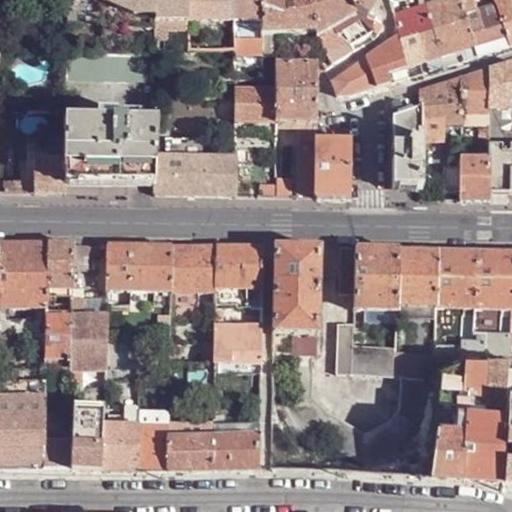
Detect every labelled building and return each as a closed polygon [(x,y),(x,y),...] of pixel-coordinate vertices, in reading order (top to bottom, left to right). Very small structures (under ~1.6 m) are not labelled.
[(20,0),(9,0),(5,8),(6,9),(17,8),(20,0)] [(159,0),(107,0),(106,3),(138,16),(160,18),(159,0)] [(191,24),(190,0),(159,0),(160,18),(160,24),(191,24)] [(236,23),(236,0),(190,0),(191,24),(236,23)] [(265,23),(264,0),(236,0),(236,23),(247,23),(265,23)] [(318,33),(312,0),(264,0),(265,23),(265,37),(318,33)] [(360,13),(354,0),(312,0),(318,33),(319,36),(330,30),(360,13)] [(378,0),(354,0),(360,13),(368,19),(369,18),(372,12),(378,0)] [(461,52),(475,47),(459,0),(443,0),(439,2),(428,5),(443,58),(456,54),(461,52)] [(511,48),(511,45),(497,5),(470,13),(467,3),(473,1),(472,0),(459,0),(475,47),(477,53),(479,58),(511,48)] [(511,45),(511,0),(497,5),(511,45)] [(443,58),(428,5),(396,16),(400,36),(402,35),(411,69),(424,65),(429,63),(443,58)] [(17,8),(6,9),(6,14),(6,22),(17,21),(17,8)] [(378,17),(372,12),(369,18),(376,22),(378,17)] [(368,19),(360,13),(330,30),(349,48),(375,33),(372,29),(376,22),(369,18),(368,19)] [(386,27),(378,17),(376,22),(386,28),(386,27)] [(386,28),(376,22),(372,29),(375,33),(380,38),(386,28)] [(247,44),(247,23),(236,23),(236,42),(236,44),(247,44)] [(349,48),(330,30),(319,36),(331,59),(349,48)] [(402,35),(400,36),(380,49),(389,76),(411,69),(402,35)] [(236,44),(236,42),(226,42),(227,53),(236,53),(236,44)] [(265,59),(265,44),(247,44),(236,44),(236,53),(237,61),(259,60),(265,60),(265,59)] [(475,47),(461,52),(464,63),(473,60),(471,54),(477,53),(475,47)] [(389,76),(380,49),(366,59),(377,89),(392,86),(389,76)] [(158,77),(158,56),(70,53),(70,81),(158,83),(158,77)] [(237,61),(236,53),(227,53),(199,53),(195,53),(195,63),(236,62),(237,61)] [(459,64),(456,54),(443,58),(446,68),(459,64)] [(429,63),(432,73),(446,68),(443,58),(429,63)] [(335,66),(331,59),(324,61),(329,70),(335,66)] [(377,89),(366,59),(335,82),(340,96),(351,96),(377,89)] [(329,70),(324,61),(320,63),(319,65),(320,69),(322,68),(328,71),(329,70)] [(491,126),(511,125),(511,62),(492,69),(492,117),(491,126)] [(320,69),(319,65),(277,65),(276,83),(278,83),(278,91),(278,125),(300,126),(319,126),(320,69)] [(424,65),(411,69),(413,79),(427,74),(424,65)] [(492,117),(492,69),(462,78),(462,116),(492,117)] [(247,80),(247,71),(236,71),(236,80),(247,80)] [(462,116),(462,78),(421,91),(421,109),(422,127),(462,127),(462,116)] [(278,125),(278,91),(238,91),(238,94),(238,108),(239,125),(278,125)] [(238,108),(238,94),(230,94),(230,108),(238,108)] [(422,127),(421,109),(393,119),(393,192),(423,192),(423,176),(422,127)] [(69,123),(69,111),(30,112),(30,135),(69,134),(69,123)] [(492,117),(462,116),(462,127),(462,145),(484,145),(491,145),(491,142),(485,142),(484,137),(491,138),(491,126),(492,117)] [(158,152),(158,125),(69,123),(69,134),(69,162),(68,166),(68,177),(68,187),(157,189),(157,158),(158,152)] [(278,141),(278,125),(239,125),(238,139),(278,141)] [(318,203),(318,146),(319,141),(319,126),(300,126),(301,201),(317,201),(317,203),(318,203)] [(353,142),(319,141),(318,146),(318,203),(352,203),(353,142)] [(462,160),(491,160),(491,154),(486,154),(486,150),(484,150),(484,145),(462,145),(462,156),(462,160)] [(511,148),(491,149),(491,150),(491,154),(491,160),(491,195),(511,195),(511,148)] [(238,188),(238,160),(163,158),(157,158),(157,189),(157,198),(238,200),(238,188)] [(491,195),(491,160),(462,160),(462,161),(462,170),(462,195),(462,205),(492,205),(491,195)] [(462,170),(462,161),(457,161),(449,161),(450,171),(462,170)] [(68,177),(68,166),(38,167),(38,176),(68,177)] [(462,195),(462,170),(450,171),(446,171),(446,195),(462,195)] [(68,187),(68,177),(38,176),(37,197),(67,197),(68,187)] [(278,193),(278,187),(263,187),(263,200),(278,200),(278,193)] [(253,200),(252,188),(238,188),(238,200),(253,200)] [(51,291),(51,246),(1,245),(0,273),(0,308),(13,308),(35,309),(50,309),(51,291)] [(76,263),(76,247),(51,246),(51,291),(75,292),(75,287),(76,278),(76,266),(76,263)] [(88,263),(89,247),(76,247),(76,263),(82,263),(88,263)] [(174,293),(175,248),(145,248),(110,247),(109,292),(174,293)] [(219,289),(220,249),(175,248),(174,293),(182,293),(190,293),(213,293),(219,293),(219,289)] [(265,290),(266,249),(220,249),(219,289),(246,289),(257,289),(265,290)] [(322,338),(323,250),(276,249),(274,337),(289,337),(319,338),(322,338)] [(357,297),(358,251),(343,250),(342,297),(357,297)] [(399,308),(400,252),(358,251),(357,297),(357,312),(365,312),(399,312),(399,308)] [(438,309),(439,253),(400,252),(399,308),(438,309)] [(477,310),(480,254),(439,253),(438,309),(477,310)] [(511,310),(511,254),(480,254),(477,310),(496,310),(511,310)] [(86,287),(87,277),(76,278),(75,287),(86,287)] [(246,310),(246,289),(219,289),(219,293),(219,298),(219,310),(241,310),(246,310)] [(265,310),(265,290),(257,289),(257,310),(265,310)] [(181,319),(182,293),(174,293),(173,317),(173,319),(181,319)] [(190,305),(190,293),(182,293),(181,319),(194,319),(194,305),(190,305)] [(86,314),(86,298),(75,298),(75,304),(75,308),(75,314),(86,314)] [(0,318),(13,319),(13,308),(0,308),(0,318)] [(50,319),(50,309),(35,309),(35,319),(35,320),(50,320),(50,319)] [(511,332),(511,310),(496,310),(477,310),(476,332),(511,332)] [(399,323),(399,312),(365,312),(365,322),(399,323)] [(107,367),(108,315),(86,314),(75,314),(75,319),(74,355),(74,367),(83,367),(102,368),(107,368),(107,367)] [(0,332),(22,332),(22,319),(13,319),(0,318),(0,332)] [(74,355),(75,319),(50,319),(50,320),(50,340),(50,354),(74,355)] [(355,347),(356,327),(341,326),(340,374),(355,375),(355,347)] [(173,339),(173,329),(168,328),(163,328),(163,339),(173,339)] [(264,365),(265,330),(254,329),(225,329),(218,329),(218,345),(217,365),(264,365)] [(475,362),(476,332),(465,331),(464,338),(460,338),(460,345),(438,345),(437,354),(437,361),(475,362)] [(289,351),(289,337),(274,337),(274,351),(289,351)] [(50,354),(50,340),(41,340),(40,368),(50,368),(50,366),(49,366),(50,354)] [(184,364),(185,344),(173,343),(173,364),(184,364)] [(207,364),(207,345),(185,344),(184,364),(207,364)] [(217,365),(218,345),(207,345),(207,364),(217,365)] [(398,352),(398,348),(355,347),(355,375),(397,376),(398,352)] [(295,357),(295,352),(289,351),(274,351),(273,365),(278,366),(295,366),(295,357)] [(437,361),(437,354),(398,352),(397,376),(405,377),(437,377),(437,361)] [(295,366),(315,366),(315,357),(295,357),(295,366)] [(488,399),(490,365),(475,365),(470,365),(466,367),(465,397),(477,398),(477,409),(493,409),(493,400),(488,399)] [(511,374),(511,367),(490,365),(488,399),(493,400),(510,400),(511,397),(511,386),(511,374)] [(429,430),(437,377),(405,377),(404,406),(394,417),(370,430),(331,411),(315,397),(315,366),(295,366),(278,366),(287,417),(377,460),(429,430)] [(83,389),(83,367),(74,367),(74,383),(75,382),(75,389),(83,389)] [(131,382),(132,367),(107,367),(107,368),(107,373),(107,382),(131,382)] [(48,443),(49,379),(0,377),(0,472),(48,472),(48,443)] [(510,410),(510,400),(493,400),(493,409),(510,410)] [(469,418),(469,402),(440,401),(437,417),(469,418)] [(105,472),(106,426),(106,415),(107,410),(74,409),(75,441),(74,471),(105,472)] [(141,426),(140,415),(106,415),(106,426),(141,426)] [(171,421),(171,416),(140,415),(141,426),(171,427),(171,425),(171,421)] [(467,436),(468,419),(455,418),(453,435),(467,436)] [(508,445),(509,420),(469,418),(468,419),(467,436),(465,483),(506,485),(507,452),(508,445)] [(216,427),(216,426),(189,425),(171,425),(171,427),(171,438),(216,438),(216,427)] [(140,473),(141,426),(106,426),(105,472),(140,473)] [(140,473),(170,473),(171,438),(171,427),(141,426),(140,473)] [(263,439),(263,428),(216,427),(216,438),(263,439)] [(465,483),(467,436),(453,435),(438,435),(432,481),(465,483)] [(215,473),(216,438),(171,438),(170,473),(215,473)] [(262,474),(263,439),(216,438),(215,473),(262,474)] [(74,471),(75,441),(48,443),(48,472),(74,471)]
